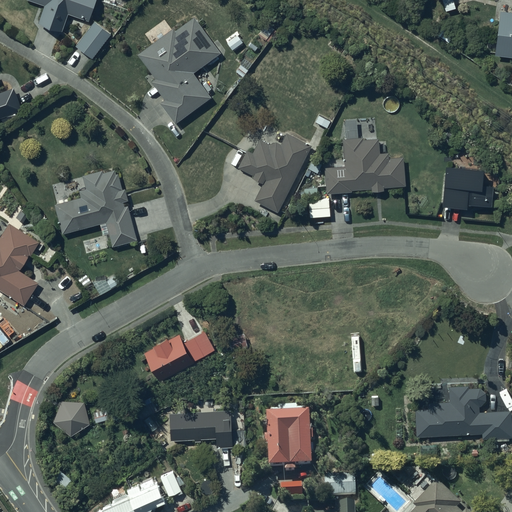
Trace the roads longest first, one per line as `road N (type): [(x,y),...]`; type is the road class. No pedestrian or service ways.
road 1 (residential): [(197,269),(154,144),(0,35)]
road 2 (residential): [(197,269),(374,246),(439,248),(486,277)]
road 3 (residential): [(0,457),(41,364),(197,269)]
